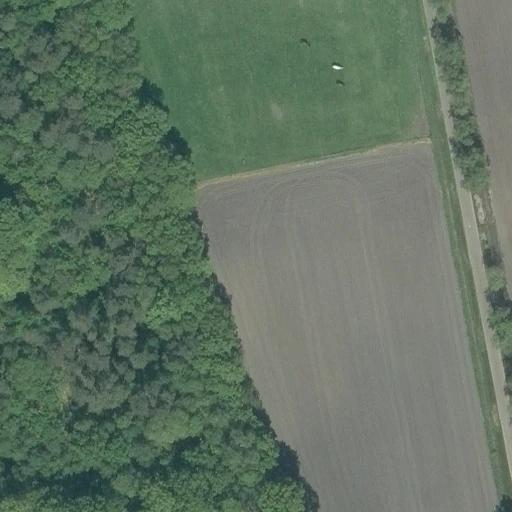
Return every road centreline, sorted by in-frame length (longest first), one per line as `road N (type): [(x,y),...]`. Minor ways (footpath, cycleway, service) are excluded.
road 1 (track): [(273,511),(83,0)]
road 2 (unclassified): [(511,448),(430,0)]
road 3 (track): [(0,490),(264,488)]
